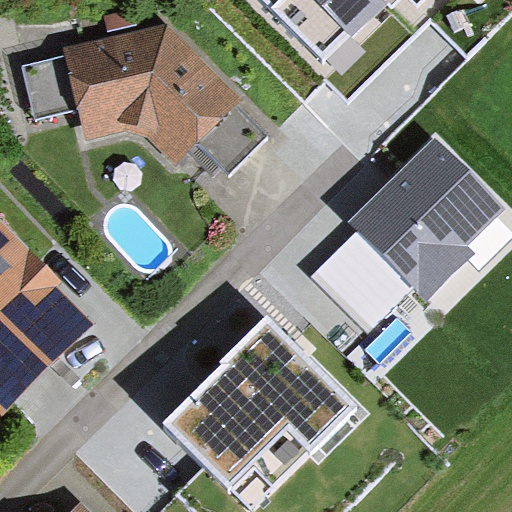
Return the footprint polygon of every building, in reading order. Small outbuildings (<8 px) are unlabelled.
[(384,0),(320,0),(353,32),(384,0)] [(80,115),(86,141),(153,133),(188,175),(252,114),(172,35),(26,65),(43,124),(80,115)] [(507,215),(439,145),(356,226),(431,302),(473,261),(467,255),(507,215)] [(104,333),(0,228),(0,417),(9,427),(104,333)] [(353,406),(267,320),(226,361),(229,364),(170,423),(249,502),(308,444),(311,448),(353,406)]
